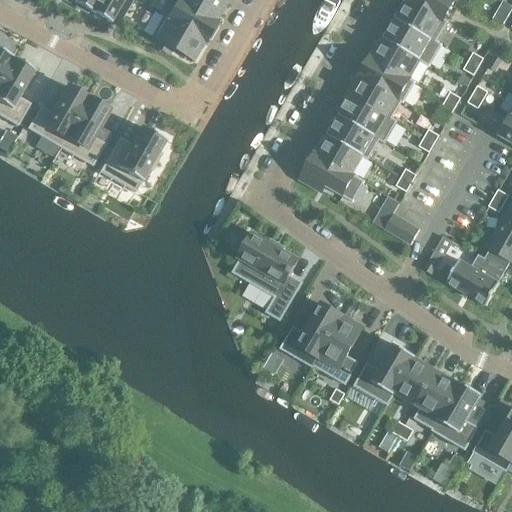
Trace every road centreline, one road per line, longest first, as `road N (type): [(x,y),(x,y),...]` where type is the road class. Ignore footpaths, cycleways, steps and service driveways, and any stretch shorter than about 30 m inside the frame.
road 1 (residential): [(372,0),(258,197),(470,352),(511,369)]
road 2 (residential): [(256,0),(192,117),(0,8)]
